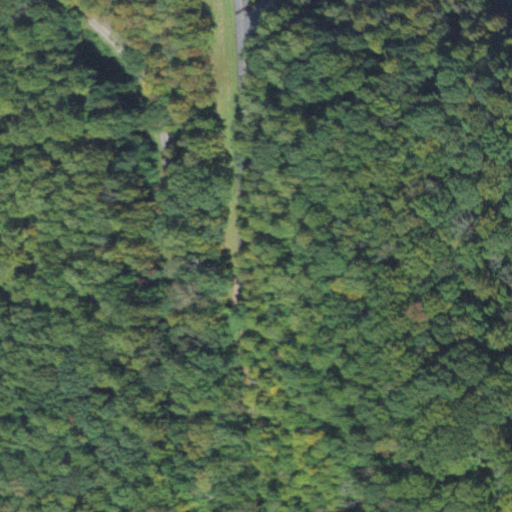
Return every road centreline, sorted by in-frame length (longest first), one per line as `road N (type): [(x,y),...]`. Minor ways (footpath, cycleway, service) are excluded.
road 1 (residential): [(214,511),(159,116),(132,59),(68,0)]
road 2 (secondary): [(279,511),(247,332),(242,49)]
